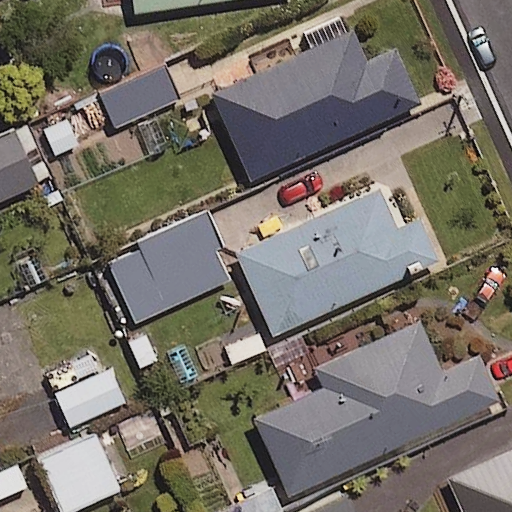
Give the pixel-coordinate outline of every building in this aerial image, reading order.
[(241,0),(134,0),(136,15),(241,0)] [(369,63),(354,31),(211,95),(251,183),(423,106),(397,50),(369,63)] [(176,92),(162,60),(71,99),(85,132),(176,92)] [(67,107),(36,121),(51,154),(82,140),(67,107)] [(0,190),(47,170),(24,119),(0,129),(0,190)] [(398,231),(380,190),(236,255),(273,338),(439,264),(419,221),(398,231)] [(214,247),(222,243),(204,204),(100,253),(130,318),(226,273),(214,247)] [(258,322),(219,340),(230,363),(268,345),(258,322)] [(444,376),(420,324),(315,371),(324,390),(254,421),(290,499),(501,404),(480,359),(444,376)] [(123,396),(108,364),(54,388),(68,420),(123,396)] [(118,483),(97,431),(38,454),(60,507),(118,483)] [(511,511),(511,452),(448,480),(461,511),(511,511)] [(353,511),(344,490),(292,511),(353,511)]
